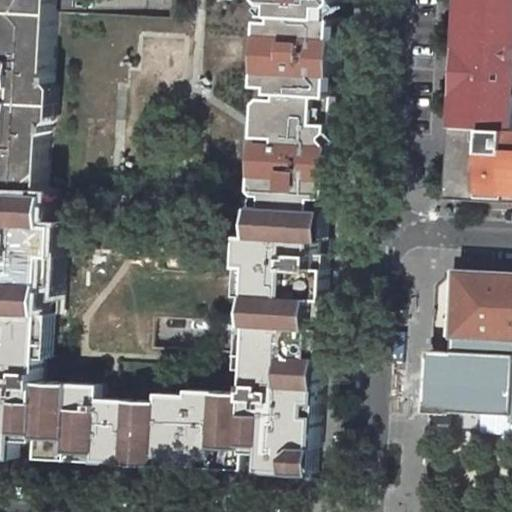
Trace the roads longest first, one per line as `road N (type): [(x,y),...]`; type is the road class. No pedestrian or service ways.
road 1 (residential): [(384,230),(366,511)]
road 2 (residential): [(397,0),(384,230)]
road 3 (residential): [(384,230),(511,237)]
